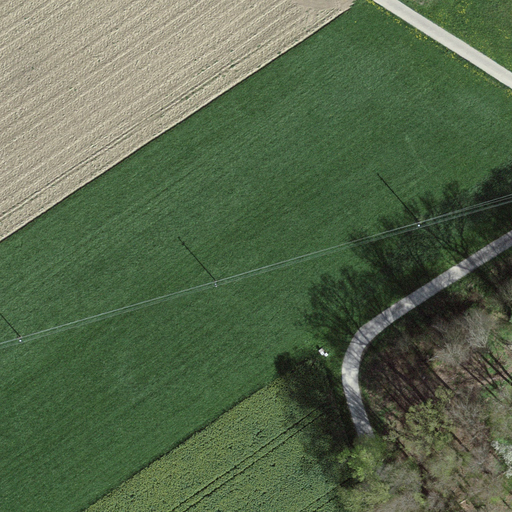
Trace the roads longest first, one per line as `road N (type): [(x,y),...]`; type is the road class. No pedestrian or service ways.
road 1 (track): [(401,511),(341,363),(511,244)]
road 2 (track): [(511,86),(374,0)]
